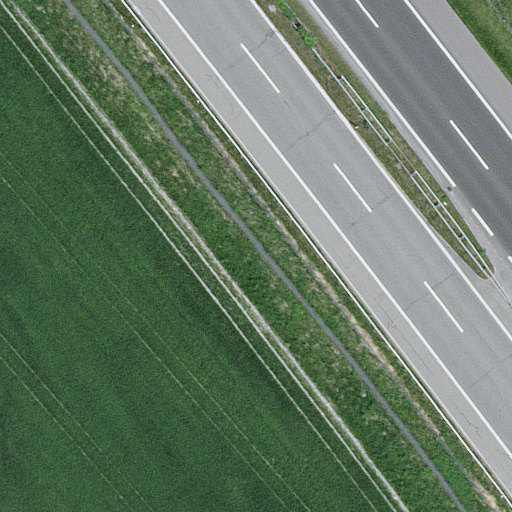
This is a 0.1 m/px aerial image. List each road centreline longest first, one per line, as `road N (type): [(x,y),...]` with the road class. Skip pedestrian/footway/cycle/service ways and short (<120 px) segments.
road 1 (motorway): [(205,0),(511,397)]
road 2 (motorway): [(511,199),(358,0)]
